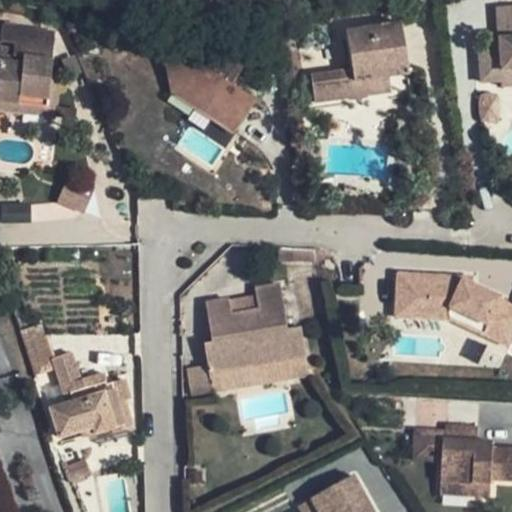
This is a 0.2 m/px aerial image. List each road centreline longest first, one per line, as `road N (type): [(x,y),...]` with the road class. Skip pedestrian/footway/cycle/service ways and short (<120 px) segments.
road 1 (residential): [(163,511),(155,272),(191,229),(434,228)]
road 2 (unknown): [(155,272),(100,124),(89,73),(89,0)]
road 3 (residential): [(0,373),(53,511)]
